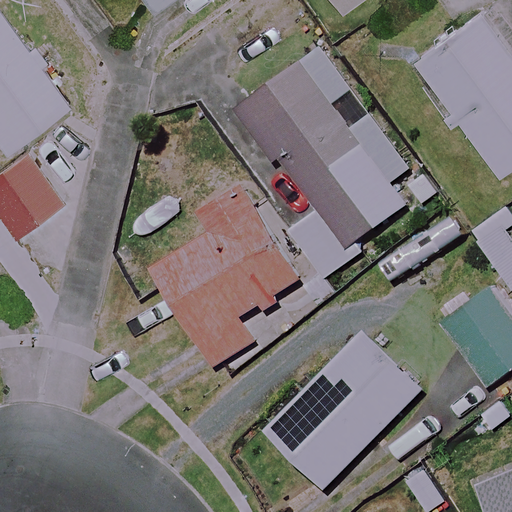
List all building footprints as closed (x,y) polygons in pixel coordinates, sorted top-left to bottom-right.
[(336,0),(343,10),(357,0),(336,0)] [(69,106),(0,4),(0,132),(10,147),(69,106)] [(511,165),(511,54),(479,11),(414,60),(500,175),(511,165)] [(410,205),(304,62),(234,113),(272,165),(284,157),(322,208),(293,230),(329,279),(365,252),(359,244),(410,205)] [(65,202),(30,149),(0,169),(0,208),(17,234),(65,202)] [(242,318),(265,304),(268,309),(285,299),(282,294),(301,282),(245,188),(214,207),(199,216),(208,231),(153,264),(177,303),(214,365),(255,340),(242,318)] [(511,239),(506,231),(511,225),(511,220),(504,209),(486,222),(470,233),(511,292),(511,239)] [(511,370),(511,315),(492,285),(442,318),(488,386),(511,370)] [(426,391),(368,333),(271,430),(329,487),(426,391)] [(424,468),(403,486),(424,511),(431,511),(449,498),(424,468)] [(511,511),(511,470),(480,486),(493,511),(511,511)]
